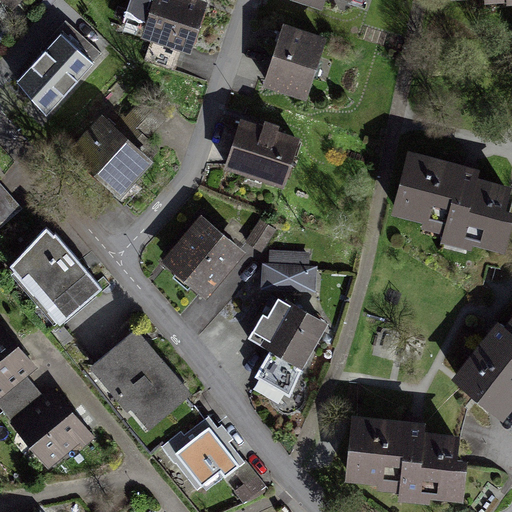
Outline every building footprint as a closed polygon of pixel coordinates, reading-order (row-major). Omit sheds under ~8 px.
[(212,8),(187,0),(154,0),(144,34),(198,51),(212,8)] [(288,0),(318,10),(320,0),(288,0)] [(55,17),(19,57),(55,89),(91,49),(55,17)] [(320,45),(283,33),(264,90),(301,102),(320,45)] [(300,145),(241,125),(225,173),(284,193),(300,145)] [(150,167),(105,128),(78,160),(123,199),(150,167)] [(469,172),(409,154),(391,216),(450,233),(447,242),(501,257),(511,219),(506,217),(511,197),(511,188),(477,179),(479,174),(469,172)] [(158,263),(198,298),(237,255),(197,220),(158,263)] [(50,227),(12,258),(64,323),(102,292),(50,227)] [(264,263),(263,290),(315,291),(315,265),(264,263)] [(255,382),(289,399),(325,326),(275,301),(252,347),(269,355),(255,382)] [(0,399),(40,366),(0,320),(0,319),(0,399)] [(454,384),(502,420),(511,407),(511,324),(507,331),(499,325),(492,333),(454,384)] [(135,331),(92,370),(154,438),(197,400),(135,331)] [(95,433),(57,391),(18,426),(57,468),(95,433)] [(183,432),(163,448),(197,492),(221,473),(226,479),(244,465),(208,418),(185,436),(183,432)] [(400,496),(460,501),(463,459),(455,458),(456,438),(423,435),(423,430),(414,430),(407,429),(407,423),(355,418),(349,483),(401,487),(400,496)]
